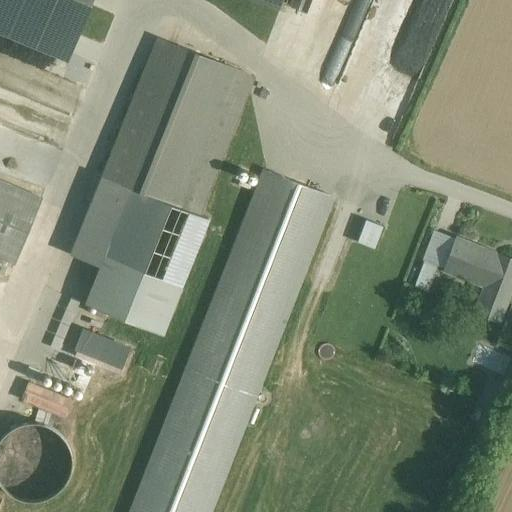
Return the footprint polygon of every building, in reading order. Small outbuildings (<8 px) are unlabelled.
[(0,0),(0,31),(68,60),(71,52),(70,52),(91,0),(0,0)] [(342,82),(371,0),(341,0),(316,73),(342,82)] [(158,39),(102,176),(133,189),(179,207),(234,69),(158,39)] [(234,69),(179,207),(133,189),(106,256),(180,285),(207,219),(198,215),(254,77),(234,69)] [(267,171),(134,511),(206,511),(330,196),(267,171)] [(106,256),(133,189),(102,176),(71,255),(101,267),(106,256)] [(40,202),(0,185),(0,254),(15,261),(40,202)] [(361,217),(353,239),(371,246),(379,224),(361,217)] [(511,287),(511,260),(457,240),(445,270),(490,287),(481,309),(477,307),(476,311),(499,320),(511,287)] [(180,285),(106,256),(101,267),(87,304),(161,333),(180,285)] [(424,261),(414,287),(428,293),(438,267),(424,261)] [(124,368),(127,344),(78,338),(76,363),(124,368)] [(23,383),(18,402),(70,413),(74,394),(23,383)] [(37,423),(31,423),(25,424),(20,425),(16,427),(10,430),(6,433),(3,436),(0,439),(0,484),(3,488),(7,492),(9,494),(14,496),(19,499),(24,500),(32,501),(40,500),(44,499),(49,497),(54,494),(58,491),(61,488),(64,485),(66,482),(68,478),(69,473),(70,468),(71,462),(70,455),(69,451),(68,448),(67,445),(65,441),(61,436),(57,432),(53,429),(50,427),(45,426),(41,424),(37,423)]
